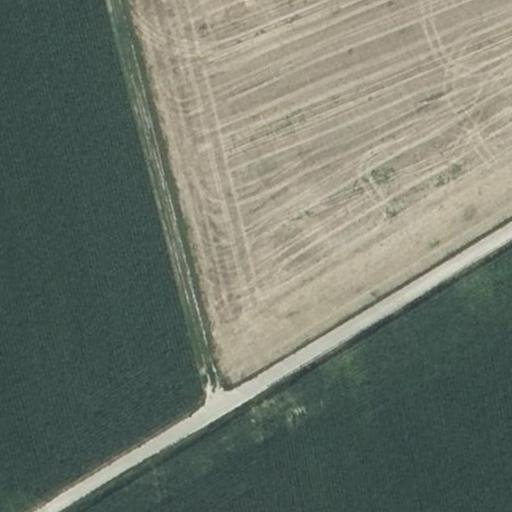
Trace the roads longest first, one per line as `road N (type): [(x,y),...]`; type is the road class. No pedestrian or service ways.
road 1 (track): [(511,231),(47,511)]
road 2 (track): [(115,0),(221,408)]
